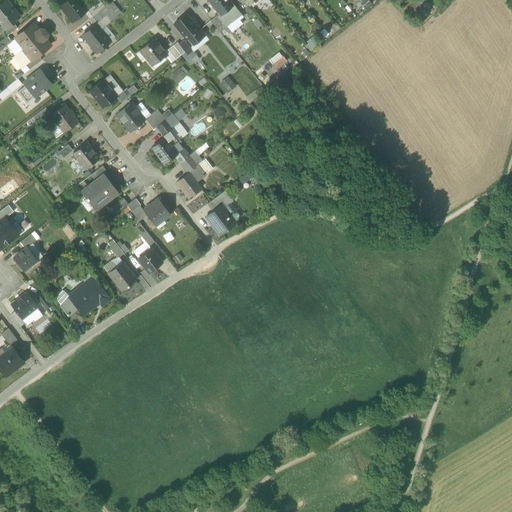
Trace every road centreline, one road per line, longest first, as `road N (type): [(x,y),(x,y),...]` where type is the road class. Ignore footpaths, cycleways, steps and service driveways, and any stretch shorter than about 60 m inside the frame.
road 1 (residential): [(214,250),(155,173),(127,161),(69,85),(91,68)]
road 2 (residential): [(214,250),(43,365)]
